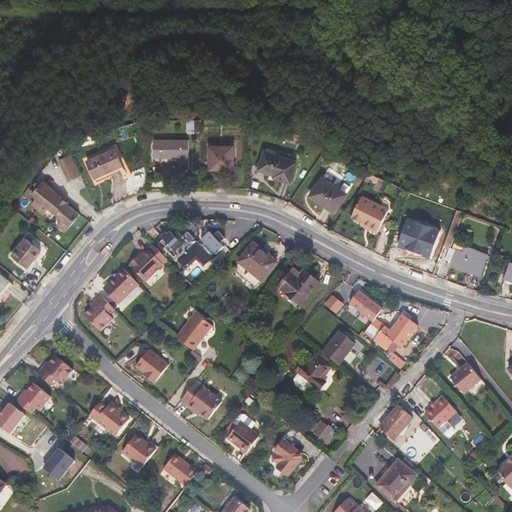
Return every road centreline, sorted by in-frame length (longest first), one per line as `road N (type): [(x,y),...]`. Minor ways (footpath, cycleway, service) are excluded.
road 1 (tertiary): [(48,307),(121,222),(177,207),(272,216),(357,262),(462,302)]
road 2 (residential): [(48,307),(122,382),(288,511)]
road 3 (residential): [(292,511),(445,333),(462,302)]
